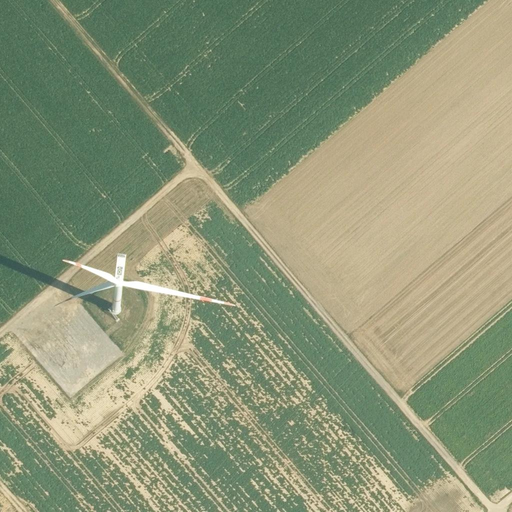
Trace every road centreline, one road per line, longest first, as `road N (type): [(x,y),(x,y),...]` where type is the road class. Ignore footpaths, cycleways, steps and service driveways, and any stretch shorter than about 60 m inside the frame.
road 1 (track): [(54,0),(500,511)]
road 2 (track): [(0,348),(203,170)]
